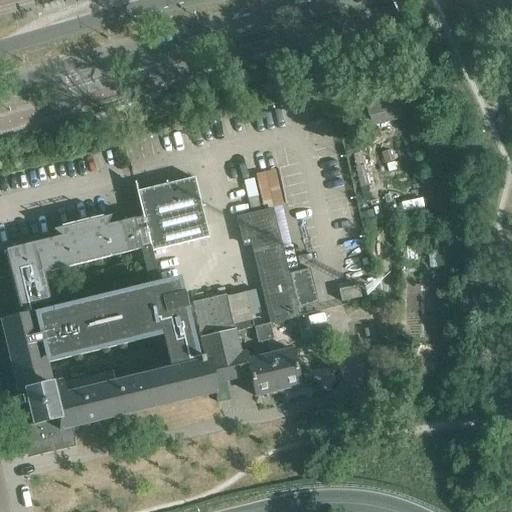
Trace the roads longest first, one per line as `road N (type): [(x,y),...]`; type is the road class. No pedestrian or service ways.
road 1 (tertiary): [(0,88),(326,0)]
road 2 (unknown): [(253,505),(336,489),(400,499),(424,511)]
road 3 (tertiary): [(169,0),(0,48)]
